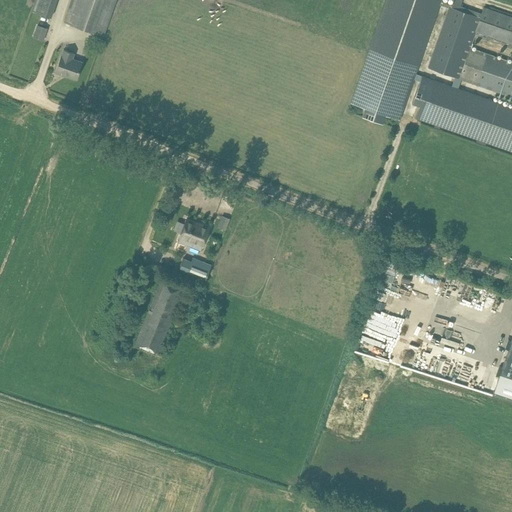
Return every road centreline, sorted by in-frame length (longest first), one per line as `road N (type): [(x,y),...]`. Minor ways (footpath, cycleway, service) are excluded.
road 1 (unclassified): [(511,280),(191,160)]
road 2 (track): [(0,87),(191,160)]
